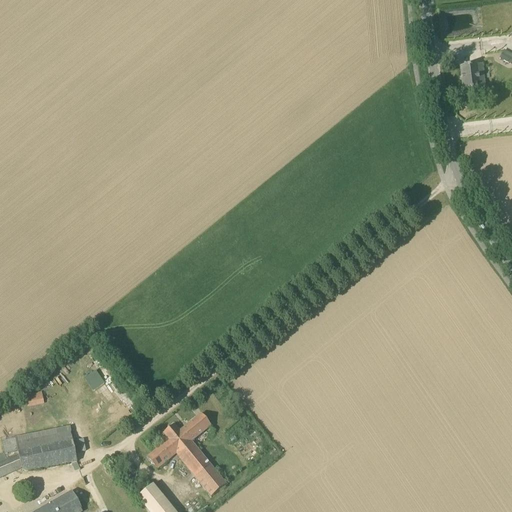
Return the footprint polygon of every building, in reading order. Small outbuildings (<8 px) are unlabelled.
[(511,62),(511,59),(503,54),(500,59),(510,65),(511,62)] [(482,90),(480,71),(482,71),(481,66),(460,68),(463,92),(482,90)] [(96,371),(115,398),(123,393),(104,366),(96,371)] [(27,408),(43,405),(41,393),(24,397),(27,408)] [(13,402),(6,404),(9,417),(23,413),(24,413),(21,400),(13,402)] [(226,485),(191,443),(211,427),(201,415),(179,432),(174,426),(163,435),(168,441),(147,459),(156,471),(176,455),(210,498),(226,485)] [(77,463),(72,441),(70,426),(2,441),(4,453),(18,451),(19,455),(0,463),(0,480),(21,471),(29,472),(77,463)] [(177,511),(158,484),(140,497),(151,511),(177,511)] [(94,487),(89,489),(95,503),(100,501),(94,487)] [(82,511),(72,493),(37,511),(82,511)]
